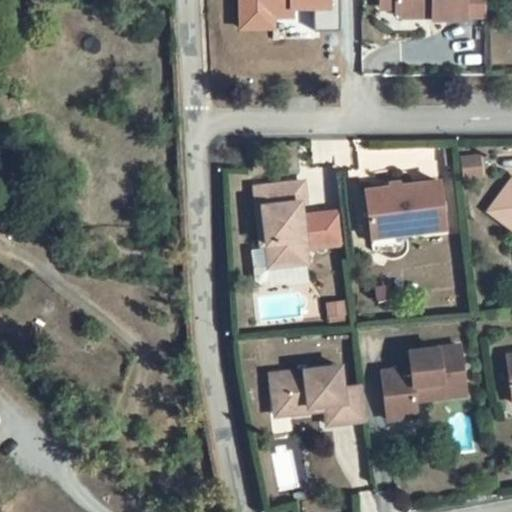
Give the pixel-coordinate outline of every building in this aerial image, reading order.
[(48,24),(52,21),(56,12),(52,3),(43,0),(42,0),(35,3),(31,9),(31,12),(35,21),(43,25),(48,24)] [(330,0),(240,0),(240,29),(275,29),(275,18),(294,18),(293,10),(315,9),(330,9),(330,0)] [(330,0),(330,9),(315,9),(316,30),(338,29),(337,0),(330,0)] [(397,8),(397,10),(382,10),(382,41),(396,42),(402,50),(416,51),(434,54),(468,54),(468,52),(488,52),(488,25),(467,25),(467,9),(397,8)] [(479,167),(478,152),(460,154),(461,169),(479,167)] [(446,217),(372,226),(378,279),(400,276),(400,270),(452,264),(446,217)] [(309,218),(259,223),(266,280),(272,279),(274,302),(312,298),(306,238),(311,238),(309,218)] [(511,222),(496,245),(511,257),(511,222)] [(468,381),(415,388),(417,404),(389,408),(395,456),(425,452),(422,433),(432,432),(433,435),(474,429),(468,381)] [(347,402),(277,411),(282,452),(333,447),(334,461),(374,456),(370,421),(350,423),(347,402)]
